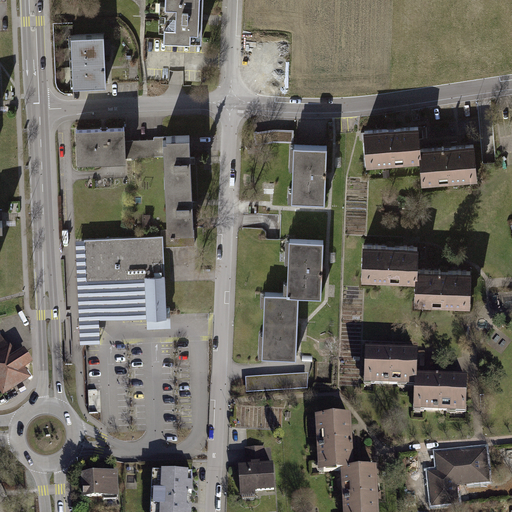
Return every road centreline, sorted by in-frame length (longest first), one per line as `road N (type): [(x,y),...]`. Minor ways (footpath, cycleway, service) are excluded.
road 1 (residential): [(229,102),(213,511)]
road 2 (residential): [(511,84),(359,106),(229,102)]
road 3 (residential): [(229,102),(37,109)]
road 4 (secondary): [(45,281),(37,109)]
road 5 (secondary): [(62,408),(45,281)]
road 6 (secondary): [(45,281),(39,405)]
